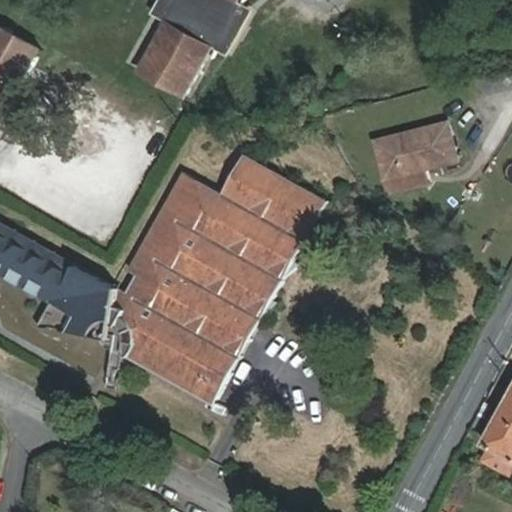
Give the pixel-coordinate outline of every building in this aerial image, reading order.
[(232,58),(258,11),(240,1),(240,0),(160,0),(154,13),(166,20),(139,70),(187,97),(214,48),(232,58)] [(0,125),(20,89),(22,90),(44,51),(0,26),(0,125)] [(388,180),(460,161),(451,123),(379,141),(388,180)] [(127,354),(132,360),(138,353),(220,401),(264,321),(284,302),(277,299),(286,281),(305,263),(298,259),(308,241),(327,225),(320,222),(331,201),(248,155),(226,193),(187,172),(131,271),(139,276),(129,293),(4,222),(0,228),(0,272),(55,302),(42,328),(52,329),(53,327),(62,328),(62,331),(78,334),(79,331),(86,332),(86,335),(96,336),(102,326),(107,331),(105,335),(104,340),(105,344),(107,346),(110,348),(117,349),(117,353),(127,354)] [(511,398),(488,442),(492,444),(510,454),(511,455),(511,398)] [(492,444),(484,459),(511,475),(511,474),(511,455),(510,454),(492,444)]
